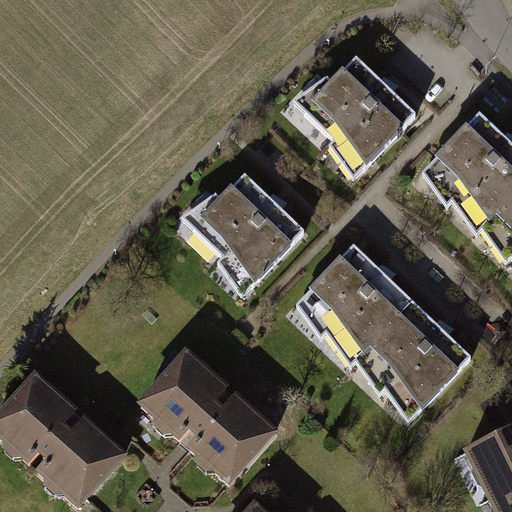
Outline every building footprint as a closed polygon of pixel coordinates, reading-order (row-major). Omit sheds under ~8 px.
[(354,185),(416,119),(387,91),(357,62),(332,87),(327,82),(293,107),(334,145),(329,151),(354,185)] [(479,233),(511,200),(511,148),(479,117),(421,177),(446,212),(451,207),(476,240),(481,235),(479,233)] [(305,236),(245,179),(221,204),(215,199),(181,223),(222,263),(217,268),(242,302),(305,236)] [(511,200),(479,233),(481,235),(505,269),(511,263),(511,264),(511,200)] [(354,362),(413,303),(384,275),(354,246),(296,306),(321,340),(327,335),(351,369),(356,364),(354,362)] [(441,330),(413,303),(354,362),(356,364),(380,397),(385,392),(409,424),(472,359),(441,330)] [(284,442),(187,356),(137,412),(183,452),(235,497),(284,442)] [(79,423),(35,384),(0,422),(0,456),(62,511),(87,511),(128,467),(79,423)] [(511,511),(511,430),(457,456),(482,511),(511,511)]
